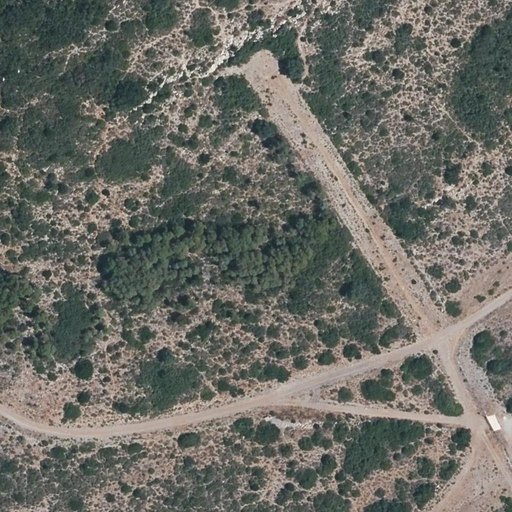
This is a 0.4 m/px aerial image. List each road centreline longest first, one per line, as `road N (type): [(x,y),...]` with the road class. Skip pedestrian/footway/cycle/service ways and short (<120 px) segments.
road 1 (track): [(511,292),(436,338),(154,427),(83,434),(33,428),(0,410)]
road 2 (track): [(264,398),(475,421)]
road 3 (track): [(453,511),(481,490),(475,421),(436,338)]
